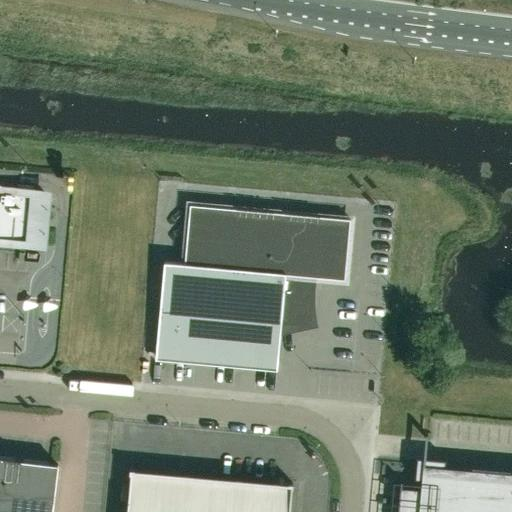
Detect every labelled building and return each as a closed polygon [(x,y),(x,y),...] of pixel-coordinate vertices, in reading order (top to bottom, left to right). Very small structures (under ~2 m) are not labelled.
[(0,241),(40,245),(43,211),(44,193),(27,191),(27,187),(18,186),(17,190),(0,188),(0,241)] [(345,280),(351,218),(189,203),(184,263),(164,261),(156,356),(277,367),(281,324),(298,326),(308,325),(312,312),(316,277),(345,280)] [(0,511),(52,511),(58,469),(57,469),(58,464),(49,463),(0,457),(0,511)] [(511,511),(511,471),(445,466),(446,460),(417,457),(415,479),(421,479),(420,489),(402,487),(402,481),(401,481),(397,511),(511,511)] [(290,511),(293,483),(130,469),(125,511),(290,511)]
